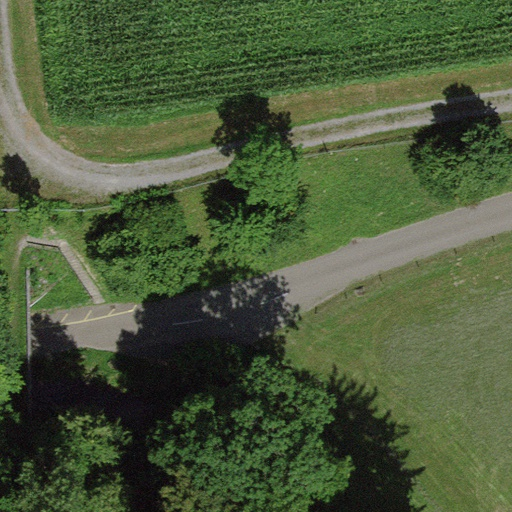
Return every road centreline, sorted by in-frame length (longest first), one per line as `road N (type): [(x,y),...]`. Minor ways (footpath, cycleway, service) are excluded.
road 1 (track): [(511,108),(133,180),(72,169),(34,144),(0,101)]
road 2 (unclassified): [(0,346),(211,317),(511,211)]
